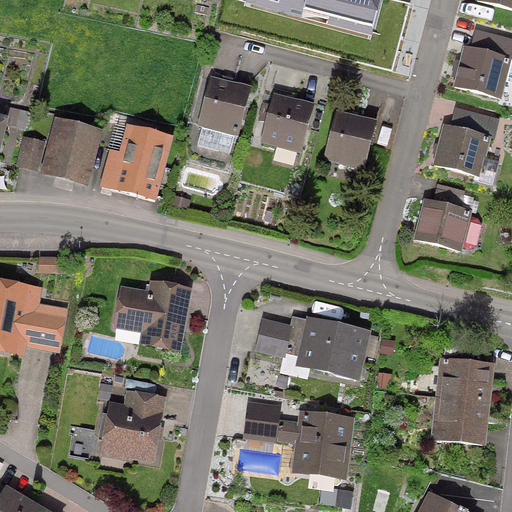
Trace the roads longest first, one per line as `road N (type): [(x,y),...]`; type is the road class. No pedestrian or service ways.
road 1 (residential): [(445,0),(368,290)]
road 2 (residential): [(234,257),(184,511)]
road 3 (tertiary): [(0,219),(72,221),(234,257)]
road 4 (tertiary): [(368,290),(511,323)]
road 5 (tertiary): [(234,257),(368,290)]
road 6 (residential): [(0,450),(104,511)]
